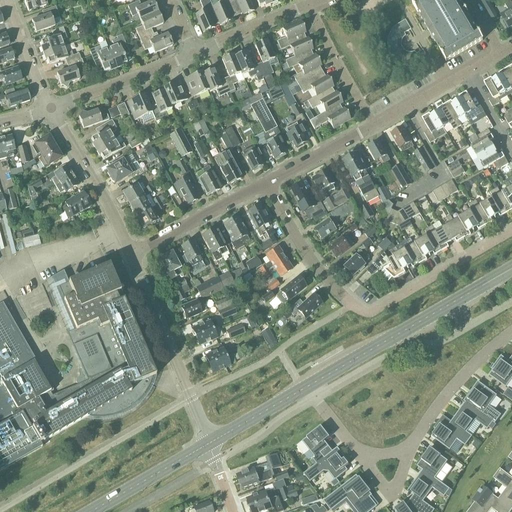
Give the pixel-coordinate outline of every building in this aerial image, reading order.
[(26,0),(24,1),(28,13),(47,6),(44,0),(26,0)] [(219,24),(212,8),(208,0),(205,0),(200,2),(204,12),(195,15),(203,34),(214,29),(214,27),(219,24)] [(218,0),(220,4),(212,8),(219,24),(220,26),(231,22),(230,19),(236,17),(228,0),(218,0)] [(228,0),(236,17),(241,15),(242,17),(254,12),(248,0),(228,0)] [(418,0),(412,4),(418,14),(421,11),(431,28),(427,30),(431,36),(434,34),(444,50),(440,53),(446,62),(483,41),(477,31),(467,15),(468,15),(464,8),(464,9),(458,0),(418,0)] [(484,0),(481,2),(487,12),(492,9),(486,0),(484,0)] [(140,21),(158,13),(153,2),(141,7),(139,2),(127,7),(132,18),(137,15),(140,21)] [(505,6),(509,13),(501,17),(508,29),(511,27),(511,4),(511,2),(505,6)] [(31,22),(36,34),(54,27),(52,21),(59,18),(55,7),(42,12),(44,18),(31,22)] [(158,13),(140,21),(142,27),(135,30),(140,41),(153,35),(151,30),(163,25),(158,13)] [(405,20),(399,24),(397,25),(396,26),(394,27),(393,28),(392,30),(391,31),(390,33),(389,35),(388,36),(388,38),(387,40),(387,42),(387,44),(387,46),(387,47),(388,49),(388,51),(389,53),(390,54),(391,56),(392,58),(393,59),(394,60),(395,62),(397,63),(398,64),(400,65),(402,65),(403,66),(405,66),(407,67),(409,67),(411,67),(413,67),(414,66),(416,66),(418,65),(420,65),(421,64),(419,59),(425,55),(423,50),(422,51),(416,54),(415,52),(414,52),(412,53),(411,53),(410,53),(409,53),(408,53),(407,52),(406,52),(405,51),(404,50),(403,49),(402,48),(402,47),(401,46),(401,45),(401,44),(401,43),(401,42),(402,40),(402,39),(403,38),(404,38),(405,37),(406,36),(404,34),(410,30),(411,30),(405,20)] [(280,51),(290,47),(306,40),(303,34),(305,34),(300,22),(282,30),(286,38),(277,42),(280,51)] [(41,48),(43,54),(63,47),(61,41),(67,39),(63,28),(51,32),(53,38),(41,42),(42,47),(41,48)] [(0,49),(9,46),(5,35),(0,36),(0,49)] [(153,35),(140,41),(144,52),(151,48),(154,55),(172,47),(167,35),(155,40),(153,35)] [(114,47),(108,50),(116,70),(122,67),(122,66),(127,64),(122,52),(127,49),(122,36),(116,38),(117,40),(112,42),(114,47)] [(306,40),(290,47),(294,58),(285,62),(288,70),(292,68),(298,66),(313,56),(311,51),(313,50),(308,39),(306,40)] [(262,63),(257,65),(262,78),(262,79),(273,74),(268,62),(274,60),(266,41),(255,46),(262,63)] [(66,53),(63,47),(43,54),(45,61),(47,60),(49,65),(65,60),(67,65),(81,60),(79,54),(73,56),(71,51),(66,53)] [(116,70),(108,50),(102,52),(100,47),(89,51),(94,63),(99,61),(104,73),(109,71),(109,72),(116,70)] [(0,66),(14,61),(10,50),(0,53),(0,66)] [(262,78),(257,65),(256,63),(250,65),(244,51),(233,56),(240,74),(241,76),(247,74),(250,79),(255,77),(256,79),(262,78)] [(286,87),(289,91),(322,73),(319,67),(321,66),(315,55),(313,56),(298,66),(292,68),(297,76),(293,78),(295,82),(286,87)] [(235,76),(240,74),(233,56),(222,60),(229,78),(224,80),(229,93),(235,91),(233,86),(238,83),(235,76)] [(81,60),(67,65),(69,71),(56,75),(61,87),(62,86),(66,89),(69,84),(79,80),(77,74),(82,72),(81,67),(83,66),(81,60)] [(219,98),(229,93),(224,80),(218,82),(212,68),(201,73),(209,91),(210,93),(216,91),(219,98)] [(6,86),(21,81),(17,69),(2,74),(2,75),(0,76),(0,82),(4,81),(6,86)] [(500,77),(497,79),(505,93),(511,89),(511,80),(506,70),(498,74),(500,77)] [(209,91),(201,73),(184,80),(192,98),(209,91)] [(311,89),(316,97),(331,89),(333,88),(327,77),(325,78),(322,73),(289,91),(292,96),(301,91),(303,94),(311,89)] [(491,78),(483,83),(493,99),(489,102),(493,108),(501,103),(498,97),(505,93),(497,79),(493,81),(491,78)] [(179,82),(163,89),(171,108),(187,100),(179,82)] [(265,106),(283,98),(279,87),(260,95),(265,106)] [(5,92),(7,97),(10,108),(15,106),(15,107),(30,102),(26,90),(15,94),(13,89),(5,92)] [(171,110),(171,108),(163,89),(151,94),(157,108),(151,111),(152,114),(156,123),(168,118),(165,112),(171,110)] [(334,94),(331,89),(316,97),(307,102),(312,110),(320,105),(325,113),(339,105),(342,103),(336,92),(334,94)] [(457,102),(465,116),(468,123),(484,113),(480,107),(476,109),(466,93),(459,97),(460,100),(457,102)] [(152,114),(151,111),(144,95),(127,103),(134,121),(152,114)] [(248,101),(251,107),(262,102),(259,95),(248,101)] [(293,100),(286,104),(289,108),(290,108),(296,104),(293,100)] [(444,106),(457,129),(461,126),(458,121),(465,116),(457,102),(453,105),(451,101),(444,106)] [(262,102),(251,107),(256,117),(246,123),(252,135),(263,130),(265,134),(276,128),(262,102)] [(129,116),(124,104),(116,107),(121,119),(129,116)] [(314,130),(319,127),(328,122),(333,130),(350,120),(344,109),(342,110),(339,105),(325,113),(315,119),(309,122),(314,130)] [(457,129),(444,106),(437,110),(439,113),(435,115),(443,129),(450,125),(454,131),(457,129)] [(109,120),(107,115),(99,117),(97,111),(87,115),(82,113),(80,118),(78,118),(83,130),(109,120)] [(443,129),(435,115),(431,117),(429,114),(422,118),(429,131),(424,134),(430,144),(436,141),(432,135),(443,129)] [(95,151),(114,140),(111,135),(116,132),(113,127),(114,126),(112,121),(109,122),(99,128),(102,133),(91,140),(93,144),(92,145),(95,151)] [(203,121),(192,126),(199,139),(209,135),(203,121)] [(301,145),(306,143),(302,135),(303,134),(300,128),(299,129),(296,124),(285,130),(287,135),(286,136),(290,144),(292,143),(295,149),(296,148),(297,150),(302,147),(301,145)] [(233,149),(240,146),(231,128),(224,132),(233,149)] [(403,129),(392,135),(400,149),(402,153),(413,147),(410,143),(411,143),(403,129)] [(491,135),(488,131),(488,130),(477,137),(480,142),(491,135)] [(180,131),(170,136),(181,158),(191,153),(180,131)] [(280,157),(285,154),(281,146),(282,145),(279,139),(278,140),(276,135),(264,141),(267,146),(266,146),(267,148),(266,149),(268,154),(270,153),(274,160),(275,159),(276,161),(281,158),(280,157)] [(471,149),(477,159),(493,149),(489,142),(494,140),(491,135),(480,142),(471,147),(471,149)] [(1,140),(6,159),(14,157),(13,152),(15,151),(11,137),(1,140)] [(41,156),(55,148),(52,144),(53,143),(51,139),(49,139),(48,138),(35,146),(37,150),(34,152),(36,157),(40,155),(41,156)] [(131,150),(142,144),(141,143),(139,139),(128,145),(131,150)] [(114,140),(95,151),(99,157),(100,156),(103,161),(125,148),(122,143),(117,146),(114,140)] [(200,143),(194,146),(197,152),(204,149),(200,143)] [(369,146),(369,148),(368,149),(375,162),(381,160),(383,165),(389,161),(387,156),(388,155),(385,150),(383,150),(379,143),(375,145),(373,144),(369,146)] [(154,153),(149,145),(144,147),(143,147),(148,156),(154,153)] [(18,149),(19,153),(22,165),(29,163),(26,147),(18,149)] [(258,168),(263,166),(259,158),(260,157),(257,151),(256,152),(254,147),(242,153),(245,158),(244,158),(251,172),(253,171),(253,172),(259,170),(258,168)] [(57,152),(55,148),(41,156),(42,159),(39,161),(43,168),(44,169),(47,167),(61,159),(60,157),(61,156),(58,152),(57,152)] [(436,168),(424,148),(414,154),(422,167),(418,169),(423,177),(436,168)] [(498,156),(493,149),(477,159),(483,169),(484,170),(493,165),(504,158),(502,154),(498,156)] [(230,151),(221,156),(235,182),(242,179),(237,170),(240,169),(230,151)] [(350,158),(373,201),(379,198),(371,182),(365,171),(367,170),(358,153),(350,158)] [(228,186),(235,182),(221,156),(214,159),(219,169),(219,170),(228,186)] [(110,178),(131,166),(127,158),(107,170),(108,172),(107,174),(110,178)] [(367,204),(373,201),(350,158),(342,162),(351,179),(353,178),(358,189),(359,189),(367,204)] [(508,165),(507,163),(504,158),(493,165),(497,171),(508,165)] [(182,162),(175,166),(181,177),(188,173),(182,162)] [(447,169),(450,174),(461,168),(458,162),(447,169)] [(135,172),(131,166),(110,178),(112,183),(114,183),(115,185),(135,172)] [(391,171),(402,190),(411,185),(400,166),(391,171)] [(208,167),(202,171),(214,193),(221,190),(212,173),(208,167)] [(465,174),(461,168),(450,174),(454,180),(465,174)] [(23,174),(23,172),(22,169),(10,171),(11,177),(23,174)] [(55,188),(72,178),(70,173),(71,172),(69,170),(68,170),(67,169),(55,176),(56,178),(51,180),(55,188)] [(214,193),(202,171),(195,174),(198,180),(198,181),(207,197),(214,193)] [(329,193),(335,190),(333,186),(335,185),(328,172),(318,177),(318,178),(313,180),(318,189),(322,186),(325,190),(327,189),(329,193)] [(75,182),(72,178),(55,188),(59,195),(64,192),(65,194),(78,186),(77,185),(78,184),(76,182),(75,182)] [(181,200),(183,199),(187,206),(198,200),(191,186),(190,186),(186,179),(173,186),(181,200)] [(38,181),(27,188),(30,198),(38,193),(36,189),(41,187),(38,181)] [(446,184),(452,195),(458,192),(452,181),(446,184)] [(452,195),(446,184),(441,188),(447,198),(452,195)] [(302,214),(305,213),(316,207),(316,206),(309,191),(307,192),(303,185),(297,187),(296,186),(293,188),(293,190),(292,190),(299,204),(297,205),(302,214)] [(127,201),(128,203),(151,190),(150,187),(140,193),(136,187),(123,194),(124,196),(123,198),(125,201),(127,201)] [(383,204),(391,200),(383,188),(384,188),(383,187),(376,191),(383,204)] [(438,203),(447,198),(441,188),(432,193),(438,203)] [(511,197),(508,190),(501,195),(497,189),(494,191),(507,214),(511,211),(511,197)] [(134,213),(137,218),(149,210),(143,199),(153,193),(151,190),(128,203),(131,207),(130,209),(132,212),(134,213)] [(345,204),(351,200),(346,190),(339,194),(342,198),(334,202),(332,199),(326,202),(331,212),(338,208),(337,208),(345,203),(345,204)] [(17,208),(12,191),(4,193),(9,210),(17,208)] [(500,218),(507,214),(494,191),(490,193),(493,199),(486,203),(494,217),(498,215),(500,218)] [(60,207),(64,214),(86,201),(85,199),(86,198),(84,196),(83,195),(82,194),(64,204),(65,204),(60,207)] [(32,206),(44,202),(42,197),(31,200),(32,206)] [(86,201),(64,214),(68,221),(73,218),(78,215),(80,215),(83,213),(83,212),(90,208),(89,206),(90,205),(89,202),(87,202),(86,201)] [(490,219),(494,217),(486,203),(479,207),(476,201),(472,204),(485,227),(492,223),(490,219)] [(333,226),(337,223),(355,212),(350,203),(331,214),(334,219),(330,222),(329,221),(316,230),(318,234),(318,236),(320,239),(322,239),(322,240),(336,231),(333,226)] [(413,204),(408,207),(414,218),(420,214),(413,204)] [(485,227),(472,204),(468,206),(471,212),(464,216),(472,230),(476,228),(478,231),(485,227)] [(374,216),(368,205),(359,210),(365,221),(374,216)] [(253,210),(265,233),(268,238),(272,236),(269,231),(272,229),(269,224),(270,224),(260,206),(253,210)] [(408,207),(402,210),(409,221),(414,218),(408,207)] [(156,222),(149,210),(137,218),(140,223),(139,225),(141,228),(142,228),(143,230),(150,225),(152,226),(155,224),(155,223),(156,222)] [(265,233),(253,210),(246,214),(255,232),(256,232),(258,237),(265,233)] [(397,213),(391,210),(386,221),(398,227),(404,224),(397,213)] [(404,224),(409,221),(402,210),(397,213),(404,224)] [(456,243),(463,239),(453,222),(450,216),(446,218),(450,224),(442,228),(451,243),(454,240),(456,243)] [(469,232),(472,230),(464,216),(453,222),(463,239),(471,235),(469,232)] [(238,219),(231,222),(243,245),(249,242),(246,236),(247,236),(238,219)] [(244,247),(243,245),(231,222),(223,226),(232,243),(230,243),(235,252),(244,247)] [(352,233),(358,229),(355,225),(349,229),(352,233)] [(447,245),(451,243),(442,228),(435,233),(432,227),(428,229),(442,252),(449,248),(447,245)] [(364,235),(368,239),(377,233),(373,228),(364,235)] [(434,256),(442,252),(428,229),(424,231),(428,237),(421,241),(429,255),(433,253),(434,256)] [(22,233),(23,239),(33,236),(32,230),(22,233)] [(212,230),(208,233),(221,256),(228,253),(225,248),(216,230),(214,231),(212,230)] [(222,259),(221,256),(208,233),(203,235),(203,237),(201,238),(211,256),(211,255),(215,263),(222,259)] [(272,236),(268,238),(272,246),(277,244),(272,236)] [(337,259),(350,249),(349,249),(353,245),(347,236),(342,239),(336,244),(329,249),(332,253),(331,255),(334,259),(336,258),(337,259)] [(384,252),(391,244),(386,239),(378,247),(384,252)] [(367,250),(373,244),(369,240),(363,245),(367,250)] [(425,257),(429,255),(421,241),(413,245),(410,240),(406,242),(420,265),(427,261),(425,257)] [(191,268),(202,262),(199,257),(200,256),(193,242),(181,248),(185,256),(184,257),(188,263),(189,263),(191,268)] [(398,254),(407,268),(411,266),(413,269),(420,265),(406,242),(395,248),(398,254)] [(262,274),(284,260),(278,249),(266,257),(270,263),(265,267),(259,271),(262,274)] [(356,257),(345,268),(348,271),(347,273),(351,277),(353,276),(353,277),(365,266),(364,265),(369,261),(361,253),(357,257),(356,257)] [(403,270),(407,268),(398,254),(388,260),(384,253),(373,264),(381,271),(384,270),(394,280),(405,273),(403,270)] [(164,258),(175,279),(179,277),(180,278),(181,278),(183,278),(179,270),(180,269),(178,266),(179,265),(176,260),(175,261),(171,254),(164,258)] [(175,279),(164,258),(157,261),(160,268),(159,269),(162,275),(163,274),(165,277),(166,277),(169,282),(175,279)] [(255,258),(245,265),(247,269),(242,272),(245,277),(261,267),(255,258)] [(291,271),(284,260),(262,274),(265,280),(271,276),(271,275),(276,272),(280,278),(291,271)] [(0,472),(41,449),(39,445),(43,443),(42,442),(85,416),(89,417),(91,417),(94,418),(97,418),(100,418),(103,417),(106,417),(110,416),(113,416),(116,415),(119,414),(121,413),(123,412),(125,411),(129,409),(130,408),(133,406),(136,404),(137,403),(140,400),(142,397),(144,396),(145,394),(147,391),(149,388),(149,387),(151,385),(151,383),(144,387),(142,382),(155,377),(108,267),(58,288),(76,330),(67,334),(82,370),(81,370),(80,371),(79,371),(79,372),(79,373),(79,374),(79,375),(79,376),(78,377),(78,378),(77,378),(77,379),(76,380),(76,381),(76,382),(76,383),(77,384),(77,385),(52,396),(51,394),(53,392),(53,390),(51,392),(1,306),(3,305),(3,304),(0,305),(0,472)] [(240,270),(230,274),(234,283),(243,279),(240,270)] [(217,278),(223,290),(234,285),(228,273),(217,278)] [(223,290),(217,278),(196,289),(201,299),(207,298),(223,290)] [(292,298),(305,288),(298,279),(285,289),(286,290),(281,293),(287,301),(292,298)] [(271,292),(279,286),(276,281),(268,287),(271,292)] [(186,299),(181,289),(175,292),(172,293),(178,304),(186,299)] [(269,301),(276,296),(272,292),(266,296),(269,301)] [(309,316),(321,305),(312,296),(301,307),(301,308),(297,312),(304,319),(308,315),(309,316)] [(218,312),(236,304),(233,297),(215,305),(218,312)] [(186,321),(201,315),(199,311),(204,308),(202,303),(197,305),(195,302),(181,309),(186,321)] [(217,314),(220,321),(236,315),(233,307),(217,314)] [(286,321),(292,316),(288,311),(282,316),(286,321)] [(195,339),(218,329),(215,321),(209,324),(209,323),(192,330),(195,339)] [(225,333),(229,341),(244,334),(244,333),(246,333),(244,328),(242,329),(241,326),(225,333)] [(222,337),(218,329),(195,339),(199,347),(216,340),(216,339),(222,337)] [(271,336),(268,330),(261,334),(265,340),(271,336)] [(235,349),(237,354),(243,352),(241,346),(235,349)] [(209,366),(232,357),(229,349),(223,351),(223,350),(205,358),(209,366)] [(243,352),(237,354),(240,360),(246,358),(243,352)] [(511,363),(511,362),(502,356),(492,368),(493,370),(490,375),(506,387),(511,379),(511,363)] [(232,357),(209,366),(212,375),(229,368),(229,367),(235,364),(232,357)] [(466,402),(492,422),(495,424),(501,415),(489,407),(497,395),(477,383),(473,390),(474,391),(466,402)] [(511,392),(508,389),(503,396),(511,402),(511,392)] [(452,424),(467,433),(475,420),(488,428),(492,422),(466,402),(454,418),(456,419),(452,424)] [(467,433),(452,424),(451,423),(447,428),(442,424),(432,438),(449,451),(456,440),(466,446),(472,437),(467,433)] [(316,465),(333,452),(323,440),(329,436),(325,431),(326,431),(322,425),(317,429),(318,430),(302,442),(314,457),(312,459),(316,465)] [(333,452),(316,465),(303,475),(308,483),(323,472),(329,473),(335,481),(330,484),(334,488),(339,484),(336,480),(348,471),(345,468),(348,466),(346,462),(348,461),(338,448),(333,452)] [(431,448),(417,467),(422,471),(434,480),(447,462),(437,455),(438,453),(431,448)] [(237,475),(239,483),(275,470),(282,468),(277,455),(265,459),(267,465),(254,469),(237,475)] [(275,470),(239,483),(242,491),(259,484),(273,480),(272,478),(271,475),(277,474),(275,470)] [(511,478),(500,470),(493,479),(506,489),(498,500),(509,508),(509,509),(511,511),(511,509),(511,478)] [(434,480),(422,471),(407,493),(412,497),(422,503),(432,489),(444,498),(449,490),(434,480)] [(287,473),(277,476),(275,477),(277,483),(289,478),(287,473)] [(298,483),(304,481),(302,474),(296,477),(298,483)] [(371,497),(356,476),(323,502),(330,511),(346,500),(355,511),(371,511),(376,508),(369,498),(371,497)] [(282,496),(294,492),(292,486),(280,491),(282,496)] [(471,511),(489,511),(491,509),(495,511),(507,511),(509,509),(509,508),(498,500),(482,488),(472,501),(475,503),(469,510),(471,511)] [(250,508),(276,499),(273,491),(266,493),(247,499),(248,501),(246,502),(248,507),(250,508)] [(296,496),(294,492),(282,496),(284,502),(290,500),(289,499),(296,496)] [(433,511),(434,511),(422,503),(412,497),(401,511),(433,511)] [(279,498),(276,499),(250,508),(251,509),(249,511),(267,511),(272,510),(274,509),(274,511),(282,511),(283,511),(281,506),(282,506),(279,498)] [(194,511),(190,511),(211,511),(208,503),(193,509),(194,511)]
